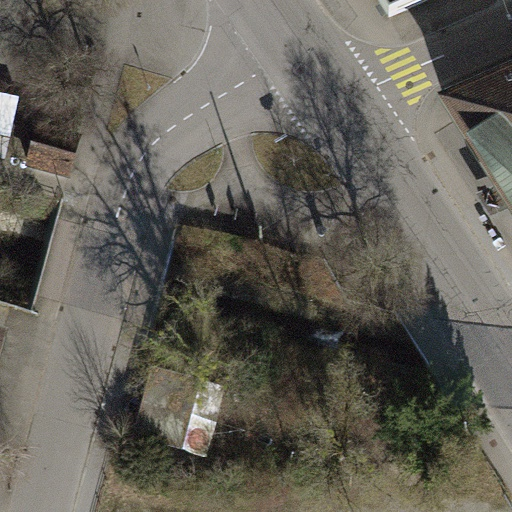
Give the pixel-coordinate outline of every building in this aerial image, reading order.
[(373,0),(390,25),(447,0),(373,0)] [(511,88),(453,117),(505,199),(511,210),(511,88)] [(86,143),(44,133),(35,170),(77,180),(86,143)] [(500,233),(511,224),(511,210),(505,199),(486,211),(500,233)] [(162,373),(143,440),(186,452),(204,385),(162,373)]
